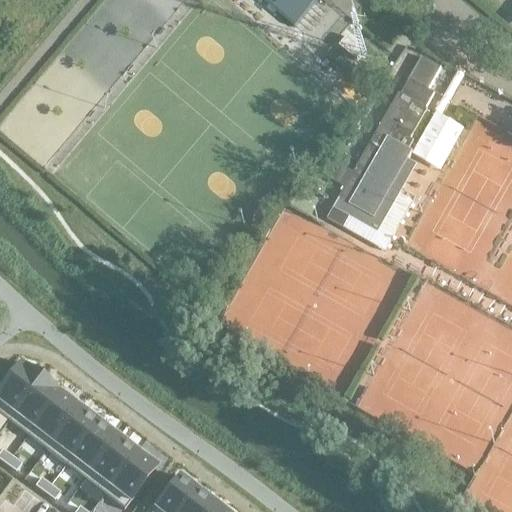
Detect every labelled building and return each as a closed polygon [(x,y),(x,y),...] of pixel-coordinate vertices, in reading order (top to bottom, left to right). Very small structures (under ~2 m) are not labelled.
[(260,0),(295,29),(319,0),(260,0)] [(354,61),(362,51),(347,38),(339,48),(351,58),(354,61)] [(420,59),(408,81),(399,97),(398,96),(333,211),(378,236),(417,167),(407,162),(411,154),(405,150),(426,112),(424,111),(433,95),(427,92),(439,70),(420,59)] [(443,169),(466,126),(437,111),(414,154),(443,169)] [(21,366),(0,393),(0,417),(9,424),(41,381),(21,366)] [(41,381),(9,424),(28,438),(60,395),(41,381)] [(60,395),(28,438),(46,452),(79,410),(78,409),(78,408),(62,396),(61,396),(60,395)] [(79,410),(46,452),(66,467),(98,425),(97,424),(98,423),(81,411),(79,410)] [(98,425),(66,467),(86,482),(117,439),(116,438),(100,425),(99,425),(98,425)] [(117,439),(86,482),(104,497),(136,454),(135,453),(136,453),(119,440),(117,439)] [(2,452),(0,454),(0,462),(6,467),(12,459),(2,452)] [(136,454),(104,497),(124,511),(156,469),(154,468),(155,467),(138,454),(138,455),(136,454)] [(12,459),(6,467),(15,474),(21,466),(12,459)] [(179,479),(154,511),(184,511),(198,494),(197,492),(182,480),(182,481),(179,479)] [(41,480),(35,488),(44,495),(50,487),(41,480)] [(50,487),(44,495),(54,503),(60,495),(50,487)] [(198,494),(184,511),(212,511),(216,507),(200,494),(200,495),(198,494)]
